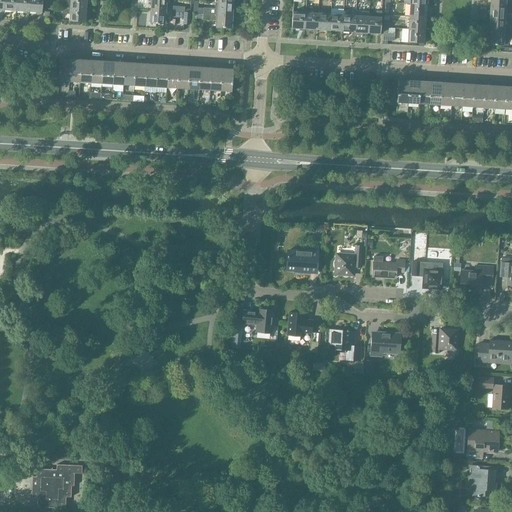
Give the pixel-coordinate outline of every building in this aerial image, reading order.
[(4,0),(4,10),(16,11),(16,0),(4,0)] [(16,0),(16,11),(29,12),(29,0),(16,0)] [(29,0),(29,12),(42,12),(42,0),(29,0)] [(66,1),(66,8),(86,9),(87,0),(62,0),(63,1),(66,1)] [(150,0),(150,10),(184,13),(184,12),(185,9),(185,7),(167,6),(167,0),(150,0)] [(490,0),(490,7),(511,8),(511,2),(507,2),(506,0),(490,0)] [(204,8),(203,14),(233,16),(234,4),(218,2),(216,2),(215,9),(204,8)] [(410,4),(409,17),(426,18),(426,5),(410,4)] [(511,8),(490,7),(489,20),(505,20),(506,14),(511,14),(511,8)] [(86,9),(66,8),(62,8),(62,14),(70,14),(69,21),(86,22),(86,9)] [(150,10),(149,23),(166,24),(168,24),(168,17),(175,18),(184,18),(184,24),(189,25),(190,13),(184,13),(150,10)] [(342,31),(343,15),(344,10),(331,10),(331,14),(330,31),(342,31)] [(343,15),(342,31),(355,32),(356,16),(356,12),(351,11),(351,16),(343,15)] [(368,17),(367,33),(380,34),(381,17),(382,11),(376,11),(376,17),(368,17)] [(292,28),(305,29),(306,13),(293,12),(292,28)] [(355,32),(355,35),(362,36),(362,35),(367,35),(367,33),(368,17),(369,12),(356,12),(356,16),(355,32)] [(305,29),(317,30),(318,13),(306,13),(305,29)] [(317,30),(330,31),(331,14),(318,13),(317,30)] [(233,16),(203,14),(203,20),(216,20),(216,28),(221,28),(232,29),(233,16)] [(409,17),(409,29),(425,30),(426,18),(409,17)] [(489,20),(489,32),(511,33),(511,27),(505,27),(505,20),(489,20)] [(383,40),(383,41),(394,41),(394,34),(388,33),(388,28),(384,28),(384,32),(383,40)] [(425,30),(409,29),(408,42),(424,43),(425,30)] [(511,33),(489,32),(488,45),(508,46),(508,39),(511,39),(511,33)] [(58,81),(69,82),(71,59),(60,58),(58,81)] [(69,82),(80,83),(82,60),(71,59),(69,82)] [(80,83),(91,83),(92,60),(82,60),(80,83)] [(91,83),(102,84),(103,61),(92,60),(91,83)] [(102,84),(113,85),(114,62),(103,61),(102,84)] [(113,85),(123,85),(125,62),(114,62),(113,85)] [(123,85),(134,86),(136,63),(125,62),(123,85)] [(134,86),(145,87),(146,64),(136,63),(134,86)] [(145,87),(156,87),(157,64),(146,64),(145,87)] [(156,87),(167,88),(168,65),(157,64),(156,87)] [(167,88),(177,89),(179,66),(168,65),(167,88)] [(177,89),(188,89),(190,66),(179,66),(177,89)] [(188,89),(199,90),(200,67),(190,66),(188,89)] [(199,90),(210,91),(211,68),(200,67),(199,90)] [(210,91),(221,91),(222,68),(211,68),(210,91)] [(222,68),(221,91),(232,92),(233,69),(222,68)] [(397,102),(408,103),(409,80),(398,80),(397,102)] [(408,103),(419,104),(420,81),(409,80),(408,103)] [(419,104),(429,105),(431,82),(420,81),(419,104)] [(429,105),(440,105),(441,82),(431,82),(429,105)] [(440,105),(451,106),(452,83),(441,82),(440,105)] [(451,106),(462,107),(463,84),(452,83),(451,106)] [(462,107),(473,107),(474,84),(463,84),(462,107)] [(473,107),(483,108),(485,85),(474,84),(473,107)] [(483,108),(494,109),(496,86),(485,85),(483,108)] [(494,109),(505,109),(506,86),(496,86),(494,109)] [(288,251),(287,270),(301,271),(301,272),(310,273),(316,273),(317,262),(318,246),(307,245),(307,252),(288,251)] [(361,260),(362,246),(355,246),(354,255),(337,254),(335,274),(353,275),(354,259),(361,260)] [(383,257),(374,256),(372,277),(396,278),(396,272),(404,272),(404,264),(404,261),(396,260),(396,263),(382,263),(383,257)] [(161,257),(161,265),(172,265),(173,258),(161,257)] [(502,258),(501,277),(508,277),(507,285),(511,285),(511,263),(509,263),(509,258),(502,258)] [(413,261),(412,276),(424,277),(423,287),(441,288),(442,271),(442,263),(435,263),(413,261)] [(460,290),(480,291),(481,278),(492,279),(493,267),(475,265),(475,272),(461,271),(460,290)] [(258,312),(243,310),(242,325),(256,326),(256,332),(271,334),(273,311),(258,309),(258,312)] [(304,313),(289,312),(287,335),(301,336),(301,333),(311,333),(313,321),(303,320),(304,313)] [(440,329),(439,338),(432,337),(431,353),(439,354),(439,349),(457,350),(458,330),(440,329)] [(346,360),(360,361),(361,347),(354,346),(355,331),(330,330),(329,345),(336,345),(335,349),(347,350),(346,360)] [(379,338),(375,338),(375,337),(373,337),(372,356),(381,356),(382,351),(397,352),(398,334),(380,333),(380,338),(379,338)] [(240,338),(232,337),(231,347),(239,348),(240,338)] [(489,344),(479,343),(478,362),(511,364),(511,347),(511,341),(489,340),(489,344)] [(365,360),(364,372),(374,373),(375,361),(365,360)] [(312,368),(312,370),(321,371),(321,362),(313,362),(312,368)] [(492,408),(508,409),(510,386),(493,385),(494,378),(480,377),(479,387),(493,388),(492,408)] [(469,430),(467,457),(482,458),(482,451),(497,452),(499,432),(469,430)] [(38,506),(50,507),(66,507),(66,496),(71,496),(72,485),(74,485),(75,472),(82,472),(82,469),(82,465),(57,464),(57,469),(54,469),(48,468),(37,468),(36,476),(33,476),(32,497),(38,497),(38,499),(38,506)] [(470,465),(469,486),(474,486),(473,495),(487,496),(488,490),(495,491),(495,482),(493,482),(494,467),(470,465)]
